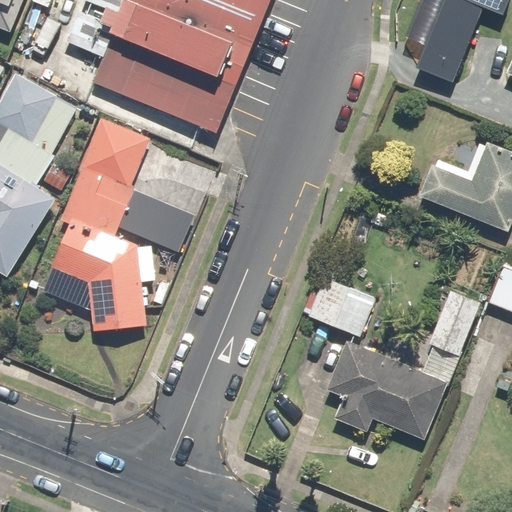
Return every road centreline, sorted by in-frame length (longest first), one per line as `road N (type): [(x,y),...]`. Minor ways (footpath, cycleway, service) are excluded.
road 1 (residential): [(162,494),(357,0)]
road 2 (secondary): [(0,424),(162,494)]
